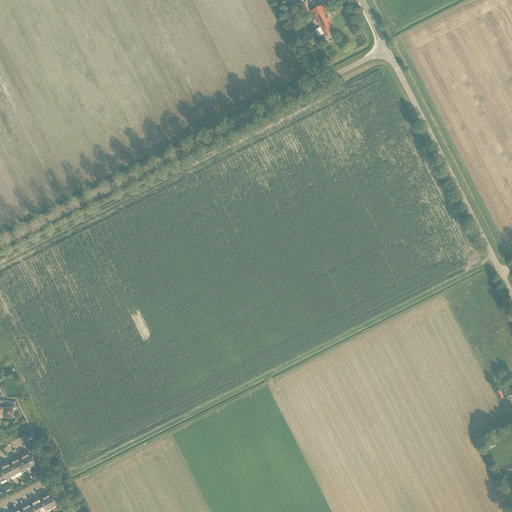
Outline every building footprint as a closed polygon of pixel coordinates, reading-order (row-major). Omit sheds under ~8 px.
[(322,5),(311,11),(319,28),(322,34),(323,33),(325,37),(332,34),(330,29),(333,27),(322,5)] [(4,409),(11,416),(13,416),(13,408),(9,407),(4,407),(4,409)] [(4,409),(2,409),(2,418),(11,418),(11,416),(4,409)] [(486,443),(489,450),(496,446),(493,440),(486,443)] [(23,453),(30,467),(35,465),(30,456),(29,457),(26,451),(23,453)] [(23,453),(20,455),(22,460),(21,461),(26,472),(31,469),(30,467),(23,453)] [(13,458),(21,475),(26,472),(21,461),(19,462),(16,456),(13,458)] [(13,458),(10,459),(13,465),(11,466),(15,475),(17,477),(21,475),(13,458)] [(6,461),(3,463),(10,477),(12,480),(17,477),(15,475),(11,466),(9,467),(6,461)] [(0,464),(3,470),(1,471),(5,480),(10,477),(3,463),(0,464)] [(47,492),(44,494),(51,508),(58,505),(59,503),(57,500),(56,499),(53,501),(51,497),(49,498),(47,492)] [(43,501),(41,502),(46,511),(51,508),(44,494),(41,495),(43,501)] [(37,497),(34,499),(40,511),(43,511),(46,511),(41,502),(39,503),(37,497)] [(33,506),(32,507),(34,511),(40,511),(34,499),(31,501),(33,506)] [(34,511),(32,507),(30,508),(27,502),(24,504),(28,511),(34,511)]
